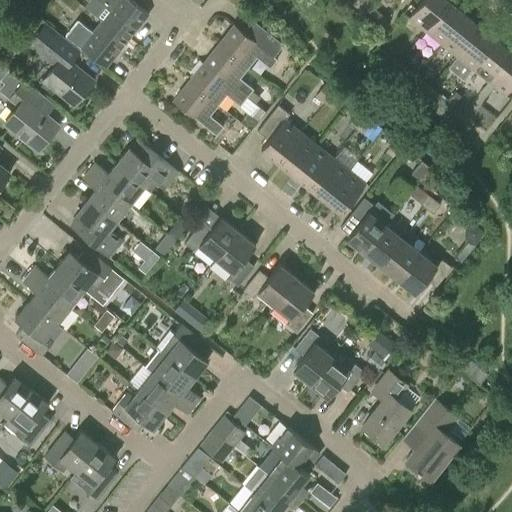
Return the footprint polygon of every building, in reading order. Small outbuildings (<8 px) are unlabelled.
[(98,0),(111,10),(102,21),(125,40),(147,13),(130,0),(98,0)] [(359,9),(366,0),(355,0),(353,4),(359,9)] [(371,0),(366,0),(359,9),(366,14),(372,6),(375,3),(371,0)] [(421,0),(408,17),(424,30),(448,0),(421,0)] [(448,0),(424,30),(440,43),(464,13),(448,0)] [(464,13),(440,43),(456,55),(480,26),(464,13)] [(103,67),(125,40),(102,21),(93,32),(78,20),(64,36),(103,67)] [(233,24),(218,43),(248,67),(256,56),(270,67),(277,58),(273,56),(283,44),(252,20),(243,31),(233,24)] [(69,62),(78,51),(45,24),(29,44),(54,64),(42,79),(73,105),(93,81),(69,62)] [(480,26),(456,55),(472,68),(496,38),(480,26)] [(496,38),(472,68),(488,81),(511,51),(496,38)] [(248,67),(218,43),(203,62),(246,97),(253,88),(240,77),(248,67)] [(511,84),(511,51),(488,81),(504,94),(511,84)] [(382,68),(389,74),(398,62),(391,57),(382,68)] [(246,97),(203,62),(188,81),(217,105),(226,94),(249,113),(256,105),(246,97)] [(405,68),(398,62),(389,74),(396,79),(405,68)] [(36,106),(44,97),(8,68),(0,77),(0,78),(3,81),(0,84),(0,90),(17,104),(4,121),(38,149),(58,124),(36,106)] [(209,115),(217,105),(188,81),(172,100),(216,134),(223,125),(209,115)] [(414,94),(420,99),(430,88),(423,82),(414,94)] [(315,95),(322,101),(332,90),(324,83),(315,95)] [(436,93),(430,88),(420,99),(427,105),(436,93)] [(339,96),(332,90),(322,101),(330,107),(339,96)] [(267,140),(260,148),(277,161),(300,131),(285,119),(289,114),(277,105),(256,131),(267,140)] [(461,113),(456,109),(455,108),(446,120),(452,125),(461,113)] [(349,122),(355,127),(365,116),(358,111),(349,122)] [(461,113),(452,125),(459,130),(468,119),(461,113)] [(365,116),(355,127),(356,129),(349,137),(356,143),(364,134),(362,133),(371,122),(365,116)] [(300,131),(277,161),(292,174),(316,144),(300,131)] [(144,185),(149,189),(155,183),(162,188),(177,170),(137,137),(129,146),(115,163),(143,186),(144,185)] [(393,139),(384,150),(391,156),(400,144),(393,139)] [(316,144),(292,174),(309,187),(332,157),(316,144)] [(0,183),(9,172),(0,164),(0,148),(1,147),(0,146),(0,183)] [(332,157),(309,187),(324,199),(348,169),(332,157)] [(430,167),(421,160),(411,172),(420,180),(430,167)] [(88,169),(130,203),(143,186),(115,163),(108,172),(95,161),(88,169)] [(88,197),(116,220),(130,203),(88,169),(82,177),(95,188),(88,197)] [(365,183),(348,169),(324,199),(341,212),(365,183)] [(421,203),(426,208),(434,199),(428,194),(421,203)] [(124,239),(110,227),(116,220),(88,197),(74,214),(76,216),(69,226),(109,258),(124,239)] [(357,224),(346,239),(364,253),(385,225),(368,211),(373,205),(363,197),(348,216),(357,224)] [(440,204),(434,199),(426,208),(433,213),(440,204)] [(193,250),(198,245),(215,258),(238,231),(220,217),(209,230),(200,222),(184,242),(193,250)] [(380,266),(402,239),(385,225),(364,253),(380,266)] [(167,233),(175,239),(181,232),(177,229),(170,229),(167,233)] [(244,258),(255,245),(238,231),(215,258),(232,272),(228,277),(237,285),(253,265),(244,258)] [(397,279),(419,252),(402,239),(380,266),(397,279)] [(154,248),(163,255),(168,249),(159,242),(154,248)] [(77,256),(69,249),(55,267),(83,289),(89,282),(95,286),(110,268),(83,247),(77,256)] [(152,250),(138,267),(145,272),(158,256),(152,250)] [(441,259),(436,265),(419,252),(397,279),(415,293),(426,279),(435,286),(451,266),(441,259)] [(252,297),(257,291),(274,305),(296,278),(279,264),(268,277),(258,269),(243,289),(252,297)] [(28,273),(69,306),(83,289),(55,267),(48,276),(35,265),(28,273)] [(28,300),(56,323),(69,306),(28,273),(22,281),(35,291),(28,300)] [(303,305),(314,292),(296,278),(274,305),(291,319),(286,324),(296,332),(312,312),(303,305)] [(62,328),(56,323),(28,300),(14,318),(22,324),(15,333),(41,354),(62,328)] [(106,324),(113,315),(106,310),(99,318),(106,324)] [(199,312),(190,323),(202,333),(211,322),(199,312)] [(155,347),(160,350),(193,377),(207,360),(199,353),(206,344),(181,324),(174,333),(169,329),(155,347)] [(304,356),(293,370),(310,384),(332,356),(315,342),(320,336),(310,329),(294,348),(304,356)] [(103,335),(98,341),(105,346),(110,340),(103,335)] [(119,335),(115,340),(122,346),(127,340),(119,335)] [(388,339),(377,352),(385,359),(396,346),(388,339)] [(75,361),(85,368),(95,356),(85,348),(75,361)] [(337,349),(332,356),(310,384),(327,397),(338,383),(348,391),(364,371),(354,363),(337,349)] [(186,386),(193,377),(160,350),(146,367),(152,372),(193,405),(199,397),(186,386)] [(384,360),(374,353),(367,361),(377,369),(384,360)] [(478,383),(487,372),(468,357),(459,368),(478,383)] [(362,425),(383,441),(409,409),(395,397),(405,384),(388,371),(372,390),(383,399),(362,425)] [(193,405),(152,372),(138,389),(166,411),(173,402),(187,413),(193,405)] [(0,410),(8,417),(30,389),(13,375),(6,384),(0,378),(0,410)] [(48,403),(30,389),(8,417),(3,423),(29,444),(50,418),(41,411),(48,403)] [(144,422),(152,428),(166,411),(138,389),(132,397),(126,392),(111,410),(137,431),(144,422)] [(254,413),(260,405),(251,397),(249,396),(246,399),(242,404),(254,413)] [(405,459),(430,479),(459,443),(440,428),(452,412),(433,397),(416,419),(428,429),(405,459)] [(223,414),(212,428),(234,446),(245,432),(223,414)] [(286,426),(270,446),(282,455),(296,466),(297,465),(304,455),(310,460),(317,450),(286,426)] [(221,462),(234,446),(212,428),(199,444),(221,462)] [(66,464),(75,471),(97,443),(80,429),(73,437),(63,430),(43,455),(61,470),(66,464)] [(115,457),(97,443),(75,471),(76,471),(71,478),(96,498),(117,472),(108,465),(115,457)] [(196,447),(188,458),(181,466),(194,476),(209,458),(196,447)] [(322,454),(314,463),(322,470),(330,460),(322,454)] [(296,466),(282,455),(267,473),(298,498),(306,489),(300,484),(308,474),(297,465),(296,466)] [(15,475),(0,462),(0,482),(6,487),(15,475)] [(194,476),(181,466),(166,484),(182,497),(191,486),(188,484),(194,476)] [(298,498),(267,473),(252,492),(278,511),(285,502),(291,507),(298,498)] [(166,484),(157,495),(151,503),(161,511),(165,511),(179,495),(182,497),(166,484)] [(277,511),(278,511),(252,492),(237,510),(239,511),(277,511)] [(161,511),(151,503),(146,511),(145,511),(161,511)]
